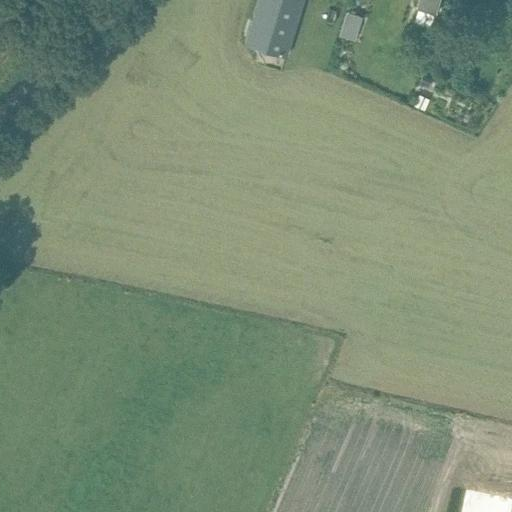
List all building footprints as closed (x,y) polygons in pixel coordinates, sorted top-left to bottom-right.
[(257,0),(244,43),(286,55),(302,0),(257,0)] [(417,0),(415,7),(435,13),(439,0),(417,0)] [(343,10),(339,34),(353,36),(357,13),(343,10)] [(417,86),(431,93),(437,79),(423,72),(417,86)] [(511,507),(511,454),(474,446),(463,496),(511,507)]
